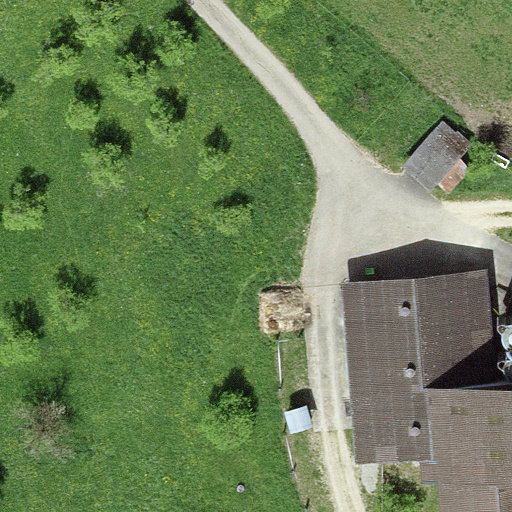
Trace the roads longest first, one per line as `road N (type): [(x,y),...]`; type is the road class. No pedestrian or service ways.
road 1 (track): [(204,0),(379,206),(511,225)]
road 2 (track): [(379,206),(340,253),(336,305),(339,433),(364,511)]
